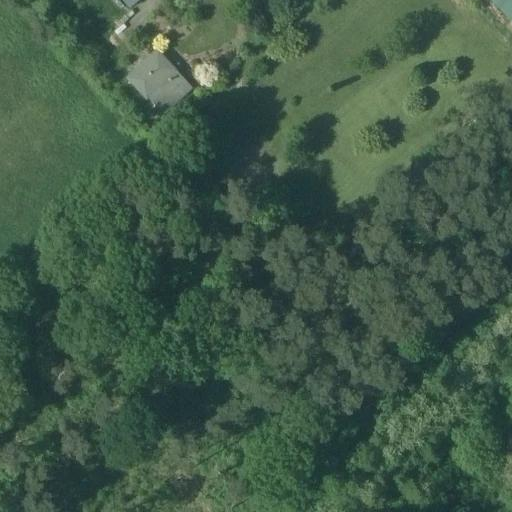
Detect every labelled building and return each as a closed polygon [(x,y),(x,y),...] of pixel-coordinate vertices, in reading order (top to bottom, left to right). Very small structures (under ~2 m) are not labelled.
[(121,0),(131,9),(140,0),(121,0)] [(511,0),(484,0),(511,28),(511,0)] [(161,57),(148,70),(166,88),(179,76),(161,57)] [(166,88),(148,70),(142,76),(159,95),(166,88)] [(142,76),(118,97),(136,116),(146,107),(159,95),(142,76)] [(146,107),(164,126),(196,94),(179,76),(166,88),(159,95),(146,107)] [(164,126),(146,107),(136,116),(132,120),(156,145),(170,132),(164,126)]
